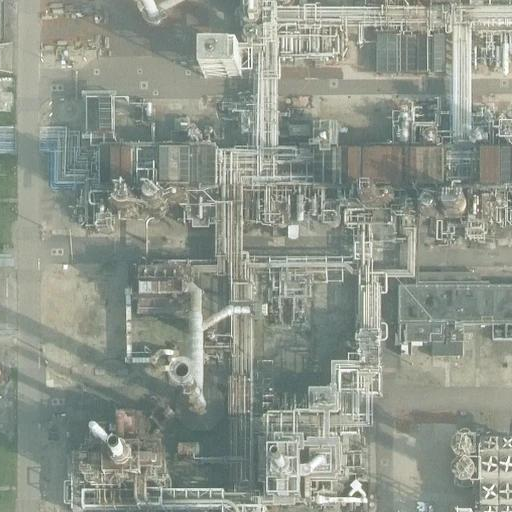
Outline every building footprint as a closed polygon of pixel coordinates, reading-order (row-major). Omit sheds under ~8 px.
[(208,52),(207,75),(237,77),(239,53),(208,52)] [(405,186),(405,152),(364,152),(364,139),(340,139),(340,121),(319,121),(318,189),(360,189),(360,173),(386,173),(386,186),(405,186)] [(511,152),(484,153),(484,189),(511,188),(511,152)] [(399,344),(401,344),(401,356),(423,357),(423,346),(408,346),(408,344),(432,344),(432,358),(464,358),(464,327),(511,327),(511,288),(399,288),(399,344)] [(144,319),(184,317),(182,289),(143,291),(144,319)] [(271,410),(271,409),(271,404),(270,399),(267,395),(264,391),(261,388),(257,386),(252,384),(246,383),(241,383),(236,385),(232,387),(227,390),(224,394),(221,399),(219,408),(220,417),(222,422),(225,427),(230,431),(235,433),(238,435),(244,436),(249,435),(255,434),(263,428),(267,424),(270,419),(271,414),(271,410)] [(304,483),(337,482),(336,438),(307,439),(308,470),(289,471),(290,487),(267,488),(268,511),(305,510),(304,483)] [(511,511),(511,440),(456,440),(456,488),(481,488),(480,511),(511,511)] [(177,511),(180,509),(166,498),(165,499),(156,492),(148,502),(158,510),(161,506),(169,511),(177,511)]
